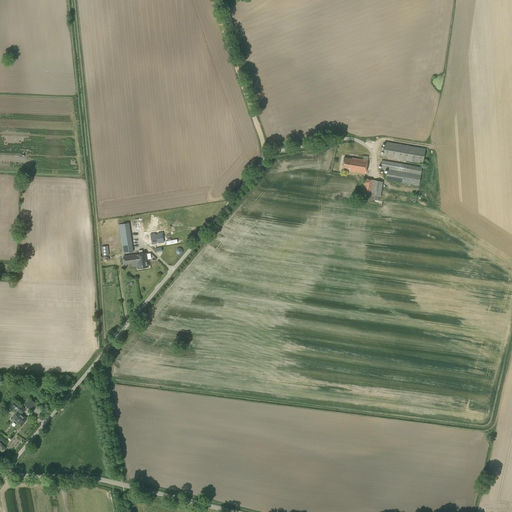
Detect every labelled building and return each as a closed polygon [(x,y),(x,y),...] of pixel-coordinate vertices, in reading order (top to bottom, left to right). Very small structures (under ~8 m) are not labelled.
[(422,164),(425,149),(385,142),(382,157),(422,164)] [(365,173),(368,157),(363,156),(363,160),(352,158),(352,159),(344,158),(342,168),(350,170),(349,171),(365,173)] [(419,186),(422,167),(382,160),(380,168),(387,170),(385,180),(419,186)] [(380,197),(383,182),(364,179),(360,200),(369,202),(370,199),(378,200),(378,197),(380,197)] [(143,219),(145,232),(166,230),(164,216),(143,219)] [(122,253),(133,252),(129,223),(118,224),(122,253)] [(150,234),(152,244),(157,244),(156,243),(158,242),(158,244),(163,243),(161,232),(157,233),(157,234),(155,235),(155,233),(150,234)] [(146,253),(142,254),(142,250),(138,251),(139,254),(138,254),(123,256),(124,264),(136,262),(137,268),(142,268),(148,267),(146,253)] [(31,410),(36,403),(31,399),(26,406),(31,410)] [(25,409),(13,400),(8,407),(12,410),(14,408),(18,411),(12,419),(16,422),(17,421),(22,425),(27,418),(21,414),(25,409)]
